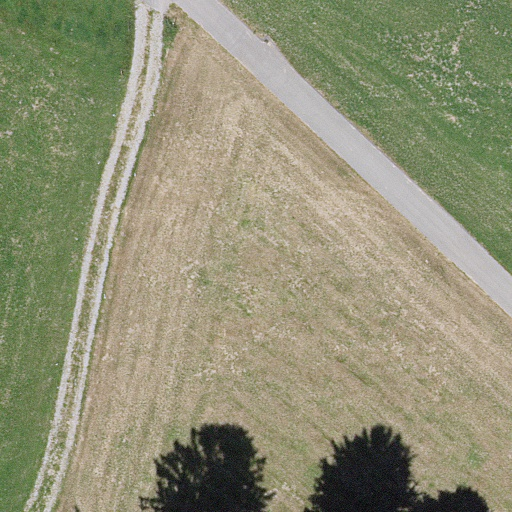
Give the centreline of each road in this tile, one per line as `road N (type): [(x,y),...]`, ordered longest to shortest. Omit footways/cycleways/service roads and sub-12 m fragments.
road 1 (track): [(153,0),(140,100),(34,511)]
road 2 (track): [(191,0),(511,296)]
